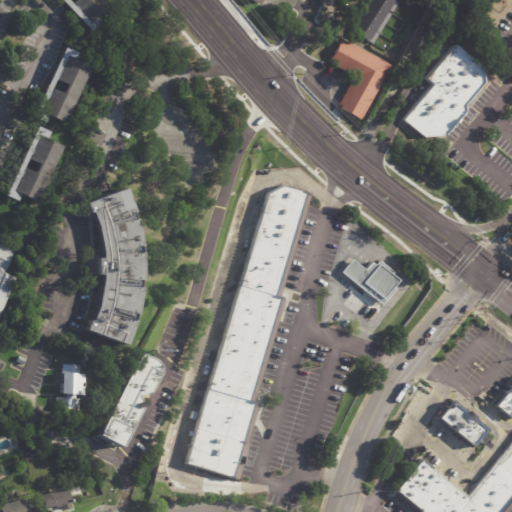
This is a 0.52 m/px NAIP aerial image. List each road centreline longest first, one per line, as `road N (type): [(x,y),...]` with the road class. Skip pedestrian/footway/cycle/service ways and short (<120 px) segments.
road 1 (tertiary): [(335,511),(365,431),(403,366)]
road 2 (primary): [(481,272),(378,192)]
road 3 (tertiary): [(403,366),(481,272)]
